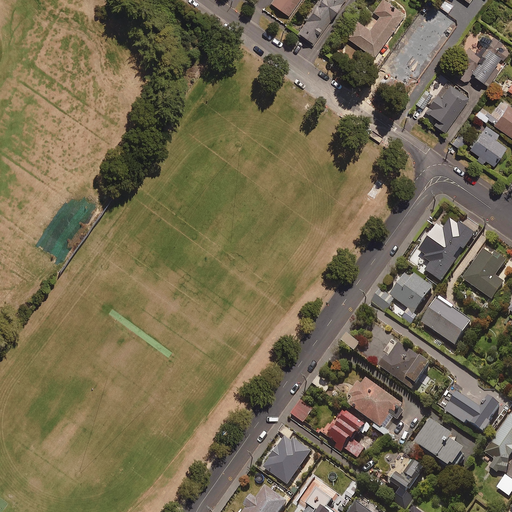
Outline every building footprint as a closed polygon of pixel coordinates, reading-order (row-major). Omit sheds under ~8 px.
[(274,0),(272,4),(289,16),(300,0),(274,0)] [(345,0),(320,0),(298,34),(315,45),(345,0)] [(405,15),(383,0),(374,13),(380,17),(370,31),(358,22),(346,38),(375,58),(405,15)] [(511,52),(495,40),(481,58),(468,49),(452,71),(468,83),(473,76),(484,84),(502,60),(504,61),(511,52)] [(433,62),(407,44),(399,55),(401,57),(393,68),(408,78),(406,81),(416,88),(433,62)] [(470,99),(447,83),(426,112),(439,121),(435,126),(446,133),(470,99)] [(433,96),(425,90),(415,103),(423,109),(433,96)] [(511,108),(502,101),(492,116),(488,113),(486,116),(479,111),(476,116),(486,123),(488,121),(511,138),(511,108)] [(507,149),(484,133),(471,151),(480,157),(478,161),(483,165),(486,161),(494,167),(507,149)] [(464,137),(459,134),(452,144),(457,148),(464,137)] [(476,236),(452,220),(445,232),(438,227),(420,254),(433,263),(426,272),(442,283),(464,250),(466,252),(476,236)] [(496,258),(486,251),(464,281),(493,301),(505,285),(496,278),(508,262),(498,255),(496,258)] [(416,277),(413,281),(407,277),(392,297),(409,310),(403,319),(409,324),(434,290),(416,277)] [(452,307),(441,300),(424,325),(458,349),(473,326),(450,310),(452,307)] [(361,345),(348,336),(343,343),(356,353),(361,345)] [(432,368),(400,345),(382,369),(414,392),(432,368)] [(350,398),(354,400),(350,407),(382,430),(391,417),(399,422),(408,409),(368,381),(364,387),(360,384),(350,398)] [(483,412),(451,389),(438,407),(466,426),(468,423),(486,436),(493,426),(491,425),(502,409),(491,401),(483,412)] [(313,411),(301,403),(292,415),(304,423),(313,411)] [(367,428),(347,414),(329,439),(338,446),(336,449),(343,453),(345,450),(358,459),(365,450),(356,443),(367,428)] [(511,459),(511,458),(511,417),(486,455),(496,462),(490,470),(497,475),(499,473),(508,475),(511,459)] [(456,440),(431,422),(425,431),(428,433),(418,447),(455,474),(469,455),(453,444),(456,440)] [(292,433),(284,427),(280,433),(288,439),(292,433)] [(312,454),(289,438),(265,470),(289,487),(312,454)] [(426,471),(402,457),(387,484),(402,492),(395,503),(408,510),(414,500),(411,498),(426,471)] [(511,493),(511,480),(506,476),(497,488),(509,497),(511,493)] [(282,511),(288,504),(267,489),(258,503),(253,500),(244,511),(282,511)]
